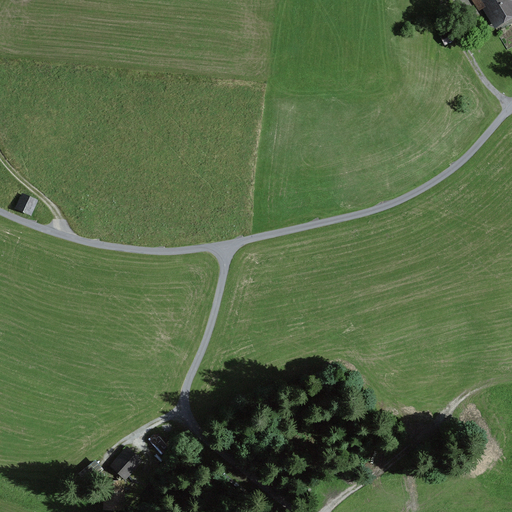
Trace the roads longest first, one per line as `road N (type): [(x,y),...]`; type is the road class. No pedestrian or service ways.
road 1 (unclassified): [(0,211),(132,249),(224,244),(413,193),(460,162),(511,105)]
road 2 (track): [(224,244),(186,411),(206,438),(298,511)]
road 3 (track): [(444,0),(479,73),(511,106)]
